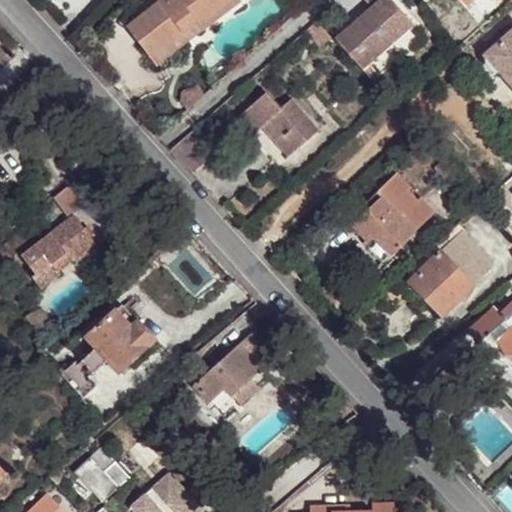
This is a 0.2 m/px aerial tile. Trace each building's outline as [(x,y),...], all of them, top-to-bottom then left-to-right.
[(196,19),(219,0),(159,0),(159,1),(180,30),(196,19)] [(236,0),(219,0),(196,19),(201,27),(236,0)] [(394,0),(372,0),(335,34),(373,76),(379,70),(369,59),(385,44),(412,19),(394,0)] [(511,83),(511,38),(490,60),(511,83)] [(395,56),(385,44),(369,59),(379,70),(395,56)] [(243,109),(259,126),(263,122),(290,152),(307,137),(303,132),(313,123),(290,97),(279,107),(264,90),(243,109)] [(50,136),(72,118),(55,101),(35,120),(50,136)] [(253,131),(259,126),(243,109),(237,114),(253,131)] [(318,128),(313,123),(303,132),(307,137),(318,128)] [(171,147),(191,171),(204,158),(184,136),(171,147)] [(445,163),(437,168),(446,179),(454,173),(445,163)] [(399,173),(378,193),(384,199),(359,224),(373,238),(369,242),(391,265),(401,254),(397,249),(436,211),(422,196),(419,199),(410,190),(413,188),(399,173)] [(479,212),(468,221),(474,228),(485,219),(479,212)] [(53,232),(72,259),(94,243),(75,216),(53,232)] [(466,231),(410,282),(447,322),(458,312),(455,308),(491,270),(492,260),(466,231)] [(40,283),(72,259),(53,232),(20,256),(40,283)] [(18,233),(1,249),(11,257),(26,244),(18,233)] [(511,301),(508,297),(497,308),(511,324),(511,301)] [(125,304),(119,309),(133,327),(140,321),(125,304)] [(511,324),(497,308),(473,329),(484,341),(482,343),(490,351),(495,353),(500,351),(507,359),(511,354),(511,324)] [(133,327),(119,309),(88,336),(98,347),(109,359),(119,371),(157,338),(140,321),(133,327)] [(258,372),(261,370),(278,354),(276,353),(275,354),(255,330),(195,383),(211,401),(227,387),(233,394),(251,379),(258,372)] [(94,373),(109,359),(98,347),(83,360),(94,373)] [(75,362),(59,375),(77,394),(92,380),(75,362)] [(0,391),(11,381),(0,368),(0,391)] [(269,378),(261,370),(258,372),(266,381),(269,378)] [(259,388),(251,379),(233,394),(241,403),(259,388)] [(129,477),(114,460),(103,471),(90,457),(75,472),(103,501),(129,477)] [(195,511),(197,510),(165,483),(140,511),(195,511)] [(30,511),(60,511),(47,497),(30,511)] [(394,511),(394,503),(351,504),(351,510),(374,509),(373,511),(394,511)]
